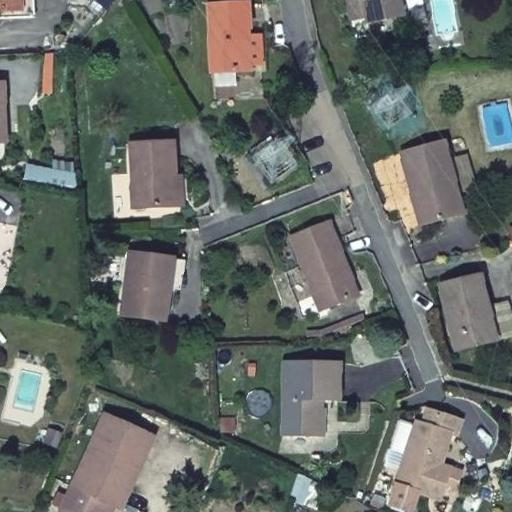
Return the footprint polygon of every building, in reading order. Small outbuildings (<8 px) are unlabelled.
[(0,18),(33,18),(32,0),(20,0),(21,11),(0,11),(0,18)] [(20,0),(0,0),(0,11),(21,11),(20,0)] [(402,16),(398,0),(347,0),(352,20),(366,17),(367,23),(402,16)] [(249,28),(248,5),(209,6),(211,72),(248,71),(248,66),(247,36),(247,28),(249,28)] [(247,36),(248,66),(261,66),(260,36),(247,36)] [(463,215),(444,142),(400,154),(419,226),(463,215)] [(174,178),(173,143),(131,144),(133,209),(175,207),(174,178)] [(335,239),(329,223),(291,237),(320,311),(357,297),(350,277),(347,278),(332,240),(335,239)] [(169,290),(173,260),(130,254),(121,316),(165,322),(169,290)] [(178,292),(183,261),(173,260),(169,290),(178,292)] [(488,308),(480,276),(439,286),(456,351),(491,342),(484,310),(488,309),(488,308)] [(500,340),(492,307),(488,308),(488,309),(484,310),(491,342),(500,340)] [(339,400),(339,364),(284,363),(283,435),(316,436),(317,411),(317,400),(339,400)] [(406,456),(397,486),(418,493),(439,500),(444,486),(454,490),(460,472),(441,466),(450,435),(456,436),(460,421),(427,410),(422,425),(416,423),(415,427),(406,456)] [(325,436),(325,411),(317,411),(316,436),(325,436)] [(105,417),(73,487),(61,511),(109,511),(113,505),(121,508),(152,438),(105,417)] [(406,456),(415,427),(401,422),(392,451),(406,456)] [(299,476),(290,501),(301,505),(310,480),(299,476)] [(418,493),(397,486),(391,505),(413,511),(418,493)]
